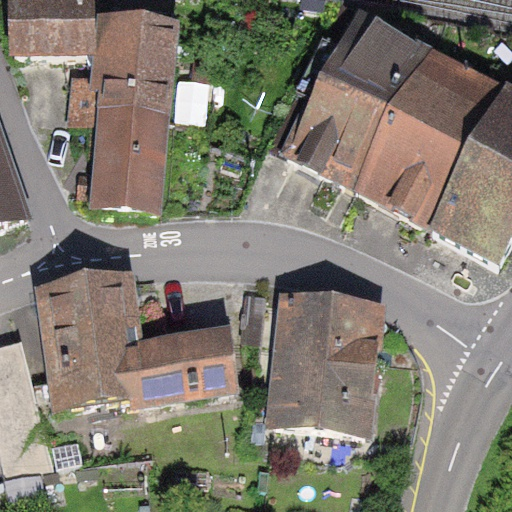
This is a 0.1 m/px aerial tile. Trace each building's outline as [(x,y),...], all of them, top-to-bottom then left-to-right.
[(87,15),(17,15),(17,64),(87,64),(87,15)] [(104,135),(105,123),(168,128),(177,24),(116,18),(110,92),(78,89),(75,133),(104,135)] [(347,191),(421,58),(352,20),(278,153),(347,191)] [(426,235),(500,102),(421,58),(347,191),(426,235)] [(485,269),(511,223),(511,88),(426,235),(485,269)] [(97,216),(160,221),(168,128),(105,123),(104,135),(100,183),(83,182),(81,204),(98,205),(97,216)] [(0,238),(31,228),(0,140),(0,238)] [(136,404),(120,285),(35,297),(51,416),(136,404)] [(355,442),(368,317),(280,307),(267,433),(355,442)] [(221,340),(129,352),(136,404),(228,392),(221,340)] [(47,475),(16,346),(0,349),(0,470),(4,485),(47,475)]
